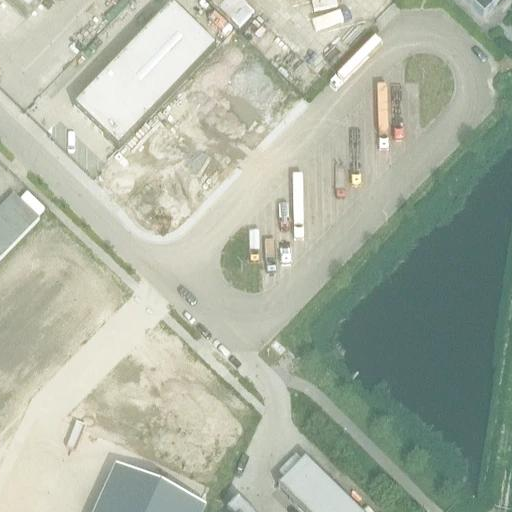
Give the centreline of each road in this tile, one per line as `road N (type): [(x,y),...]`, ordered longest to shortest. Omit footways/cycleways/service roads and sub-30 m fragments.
road 1 (unclassified): [(163,280),(392,44),(419,36),(446,45),(471,89),(452,125),(239,337)]
road 2 (unclassified): [(0,121),(163,280)]
